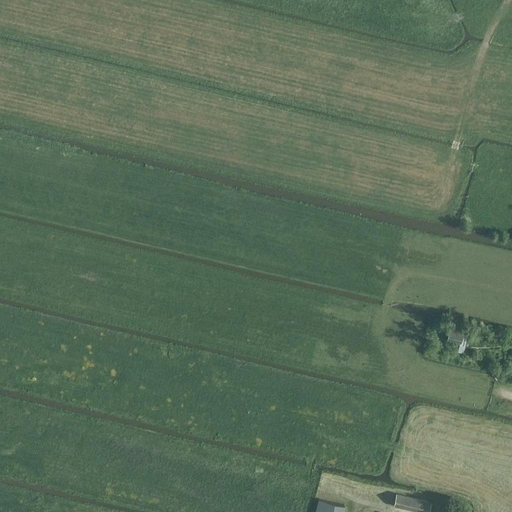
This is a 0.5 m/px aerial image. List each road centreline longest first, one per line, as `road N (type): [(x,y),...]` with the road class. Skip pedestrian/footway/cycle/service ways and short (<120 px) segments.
road 1 (track): [(297,497),(0,422)]
road 2 (track): [(511,0),(482,55),(454,153)]
road 3 (track): [(393,446),(335,443),(312,457),(297,497)]
